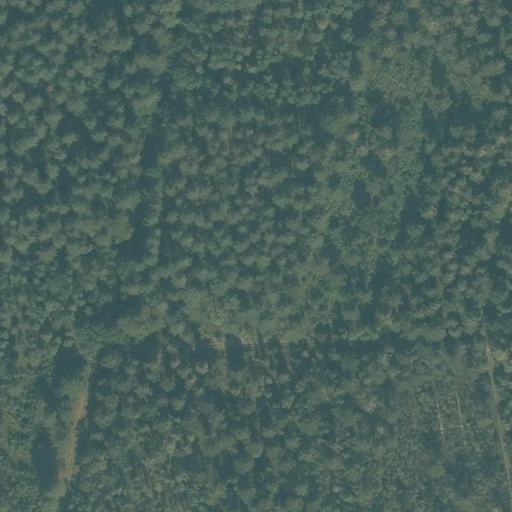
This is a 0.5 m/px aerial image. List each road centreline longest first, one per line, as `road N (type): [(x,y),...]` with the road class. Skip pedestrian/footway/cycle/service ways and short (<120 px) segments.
road 1 (track): [(182,0),(95,351)]
road 2 (track): [(485,339),(511,511)]
road 3 (track): [(95,351),(57,511)]
